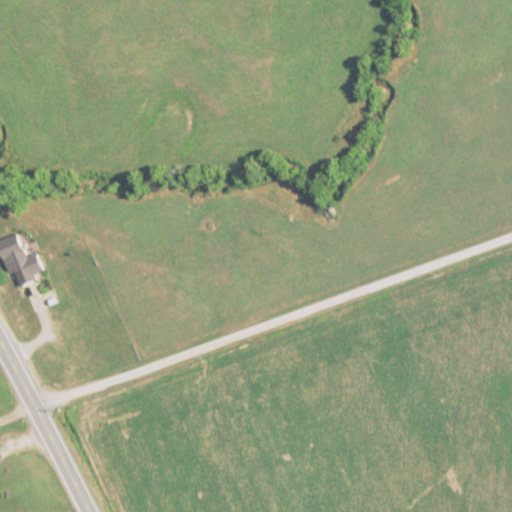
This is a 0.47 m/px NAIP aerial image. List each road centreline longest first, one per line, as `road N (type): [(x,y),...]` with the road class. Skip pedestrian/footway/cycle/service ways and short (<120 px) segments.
road 1 (residential): [(33,407),(511,234)]
road 2 (secondary): [(88,511),(0,342)]
